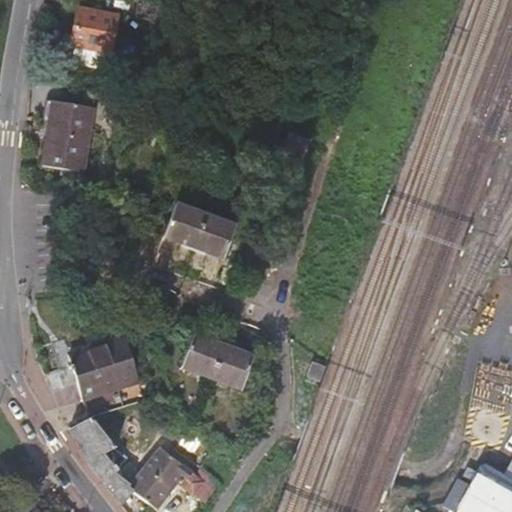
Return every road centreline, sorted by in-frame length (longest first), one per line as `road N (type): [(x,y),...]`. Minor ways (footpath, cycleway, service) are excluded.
road 1 (secondary): [(0,346),(54,446),(103,511)]
road 2 (secondary): [(3,163),(27,0)]
